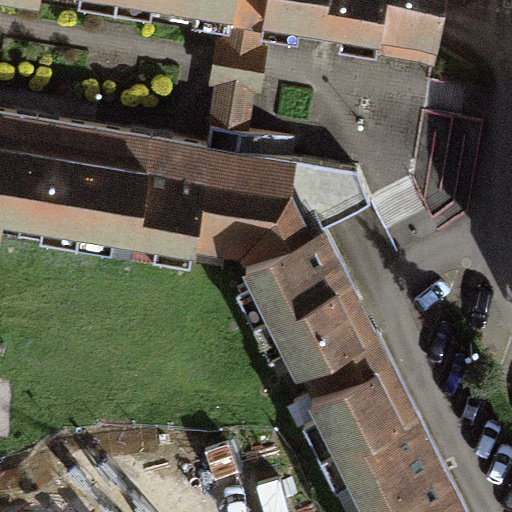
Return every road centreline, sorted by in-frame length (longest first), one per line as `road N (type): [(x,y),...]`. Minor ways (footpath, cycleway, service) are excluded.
road 1 (unclassified): [(470,511),(369,289),(477,232)]
road 2 (unclassified): [(504,21),(477,232)]
